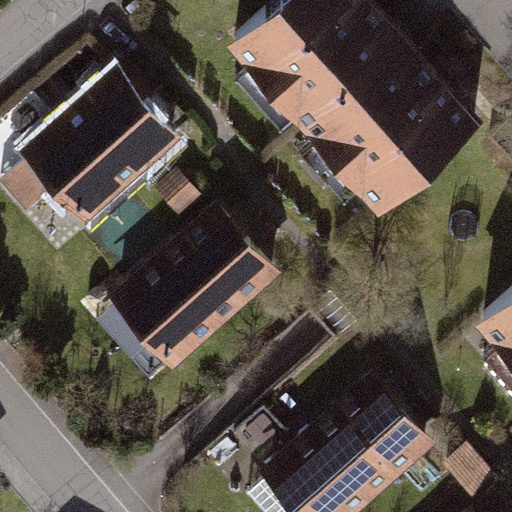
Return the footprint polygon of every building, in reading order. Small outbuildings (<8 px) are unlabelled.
[(489,115),(383,0),(277,0),(230,43),(384,212),(489,115)] [(191,145),(120,67),(24,153),(95,231),(191,145)] [(284,272),(221,199),(111,295),(175,367),(284,272)] [(511,289),(479,318),(511,355),(511,289)] [(362,511),(441,442),(376,369),(264,468),(303,511),(362,511)] [(511,511),(511,500),(495,481),(460,511),(511,511)]
